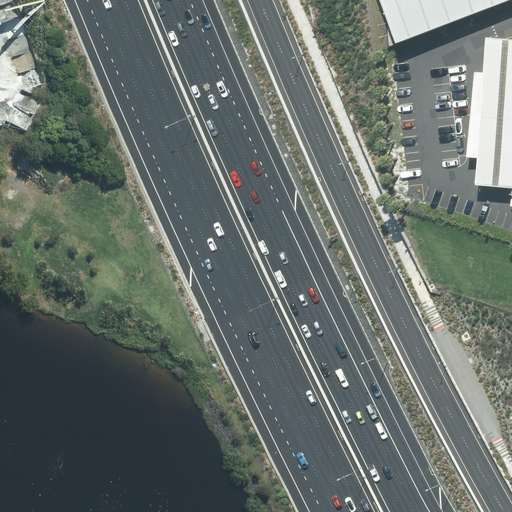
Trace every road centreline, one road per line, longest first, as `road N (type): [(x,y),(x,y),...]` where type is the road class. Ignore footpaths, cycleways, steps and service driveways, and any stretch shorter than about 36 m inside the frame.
road 1 (motorway): [(181,0),(374,442)]
road 2 (motorway): [(248,303),(110,0)]
road 3 (motorway): [(357,511),(248,303)]
road 4 (motorway): [(325,511),(292,446),(248,303)]
